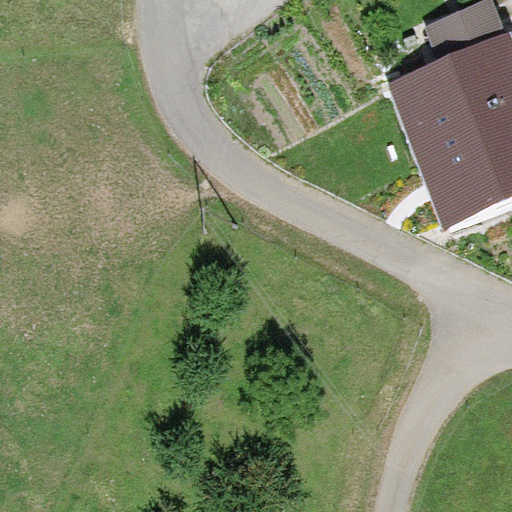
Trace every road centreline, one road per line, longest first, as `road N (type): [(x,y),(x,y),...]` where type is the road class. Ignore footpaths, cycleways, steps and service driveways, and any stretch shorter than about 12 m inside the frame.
road 1 (track): [(153,0),(163,68),(225,168),(500,342)]
road 2 (unclassified): [(511,346),(500,342),(442,369),(383,511)]
